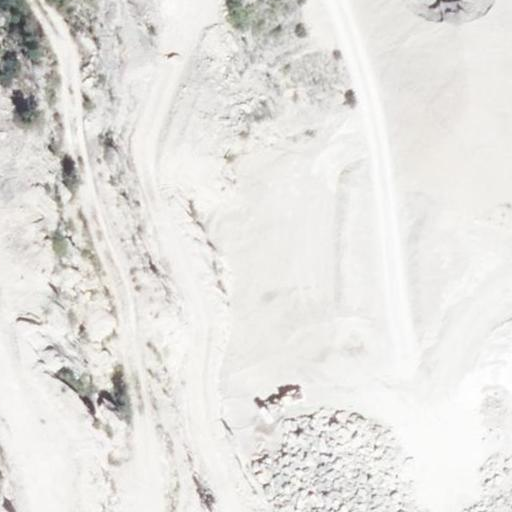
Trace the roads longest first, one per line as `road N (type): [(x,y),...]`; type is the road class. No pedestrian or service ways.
road 1 (track): [(36,0),(68,57),(98,220),(135,287),(203,355),(213,348),(214,325),(165,211),(159,168),(179,99),(185,28),(178,0)]
road 2 (track): [(40,511),(0,389)]
